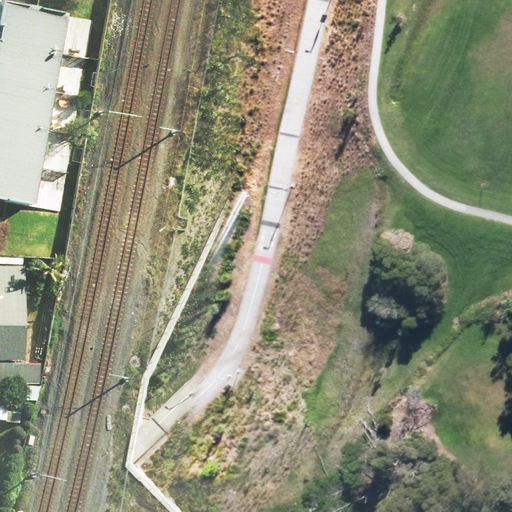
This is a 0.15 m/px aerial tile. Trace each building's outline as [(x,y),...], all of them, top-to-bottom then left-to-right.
[(6,1),(0,38),(0,39),(64,50),(71,12),(6,1)] [(0,39),(0,79),(57,89),(64,50),(0,39)] [(0,79),(0,118),(51,127),(57,89),(0,79)] [(0,118),(0,158),(44,166),(51,127),(0,118)] [(0,158),(0,198),(38,205),(44,166),(0,158)] [(27,266),(0,265),(0,360),(28,360),(27,266)] [(0,429),(0,426),(0,420),(21,423),(24,402),(0,398),(0,429)]
